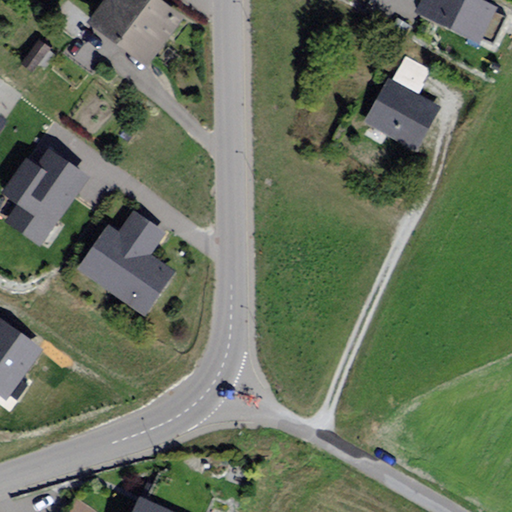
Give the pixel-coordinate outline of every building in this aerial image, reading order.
[(187,23),(157,0),(105,0),(87,24),(149,71),(187,23)] [(500,10),(479,0),(422,0),(416,13),(483,45),(500,10)] [(22,63),(32,71),(49,49),(39,41),(22,63)] [(441,106),(387,79),(365,123),(418,150),(441,106)] [(0,139),(12,120),(0,112),(0,139)] [(12,218),(35,234),(46,218),(52,222),(82,178),(50,155),(46,160),(38,154),(30,166),(27,165),(9,191),(24,202),(12,218)] [(168,236),(134,213),(120,233),(106,224),(74,272),(146,320),(175,276),(152,261),(168,236)] [(0,312),(0,391),(6,396),(44,346),(0,312)] [(168,511),(144,501),(139,511),(168,511)]
